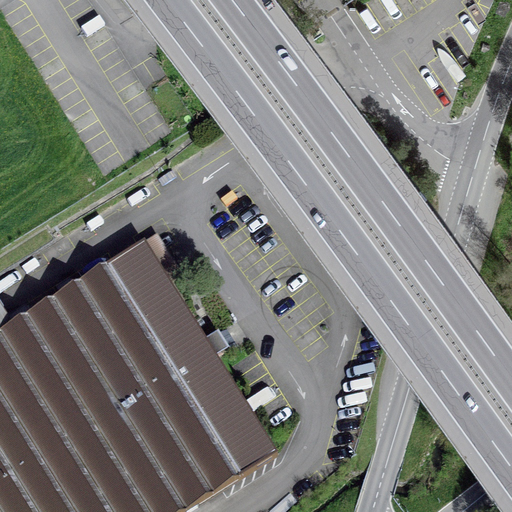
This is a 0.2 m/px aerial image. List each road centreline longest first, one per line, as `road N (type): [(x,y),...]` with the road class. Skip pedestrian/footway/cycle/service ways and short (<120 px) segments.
road 1 (motorway): [(160,0),(511,473)]
road 2 (motorway): [(511,386),(225,0)]
road 3 (secondary): [(511,58),(367,511)]
road 4 (unclassified): [(220,0),(189,25),(153,36),(109,0)]
